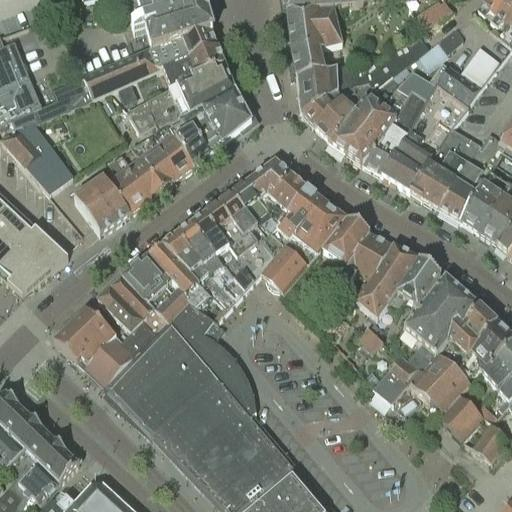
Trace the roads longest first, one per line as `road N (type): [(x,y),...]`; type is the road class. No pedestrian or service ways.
road 1 (residential): [(279,141),(93,273),(19,346)]
road 2 (residential): [(511,306),(442,251),(335,190),(279,141)]
road 3 (residential): [(185,511),(19,346)]
road 4 (residential): [(0,371),(156,511)]
road 5 (residential): [(279,141),(260,0)]
